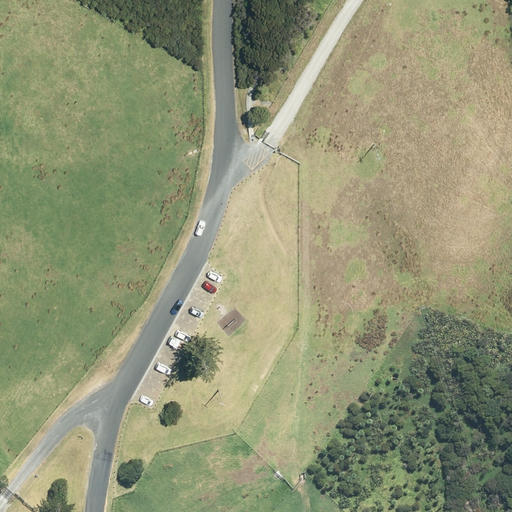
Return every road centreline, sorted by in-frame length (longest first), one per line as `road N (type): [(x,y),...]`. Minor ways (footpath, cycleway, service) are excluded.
road 1 (unclassified): [(96,511),(111,418),(192,264),(222,180),(224,0)]
road 2 (track): [(356,0),(274,135)]
